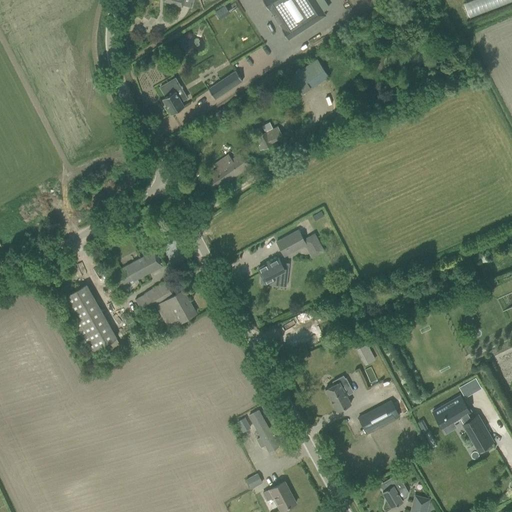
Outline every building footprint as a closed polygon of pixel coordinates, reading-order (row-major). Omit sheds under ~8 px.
[(282,29),(288,39),(325,15),(314,0),(262,0),(269,10),(270,9),(283,29),(282,29)] [(470,17),(511,2),(511,0),(471,0),(465,2),(470,17)] [(303,94),(329,77),(317,59),(285,81),(291,90),(298,86),(303,94)] [(215,99),(242,81),(236,71),(208,89),(215,99)] [(166,96),(165,96),(162,98),(171,114),(184,106),(181,101),(183,100),(177,90),(181,88),(175,78),(160,87),(166,96)] [(347,111),(327,124),(332,132),(352,120),(347,111)] [(256,137),(259,143),(256,144),(259,149),(292,133),(290,130),(281,134),(277,127),(256,137)] [(194,147),(188,135),(181,138),(188,150),(194,147)] [(206,193),(211,189),(212,191),(220,185),(253,164),(249,159),(243,150),(231,159),(228,155),(214,164),(217,169),(199,182),(206,193)] [(323,224),(326,230),(331,228),(328,221),(323,224)] [(305,245),(312,258),(324,251),(314,233),(304,239),(299,230),(276,242),(284,256),(305,245)] [(129,271),(116,278),(120,285),(133,279),(133,280),(162,265),(154,251),(126,266),(129,271)] [(275,280),(276,280),(274,276),(286,270),(279,257),(267,264),(258,268),(261,275),(259,283),(266,284),(275,280)] [(165,282),(153,289),(160,302),(155,305),(169,329),(169,328),(187,318),(195,313),(182,290),(173,296),(165,282)] [(59,299),(64,307),(90,353),(102,346),(105,352),(119,344),(116,338),(117,338),(91,293),(86,284),(59,299)] [(370,351),(367,345),(359,349),(362,355),(370,351)] [(332,381),(334,384),(325,389),(337,411),(350,404),(342,388),(349,384),(346,378),(345,378),(343,376),(332,381)] [(460,395),(432,412),(441,426),(459,416),(478,450),(493,442),(477,414),(473,417),(460,395)] [(399,416),(391,400),(358,418),(366,433),(399,416)] [(258,410),(249,415),(261,436),(256,439),(261,447),(266,444),(269,451),(278,446),(258,410)] [(244,418),(237,422),(242,432),(250,428),(244,418)] [(418,422),(424,434),(429,432),(422,420),(418,422)] [(261,483),(256,474),(246,480),(250,488),(261,483)] [(378,485),(391,507),(402,501),(401,499),(406,496),(407,492),(397,474),(378,485)] [(280,511),(287,507),(296,503),(284,481),(271,489),(262,493),(266,501),(273,498),(280,511)] [(412,511),(425,511),(428,504),(413,501),(410,511),(412,511)]
